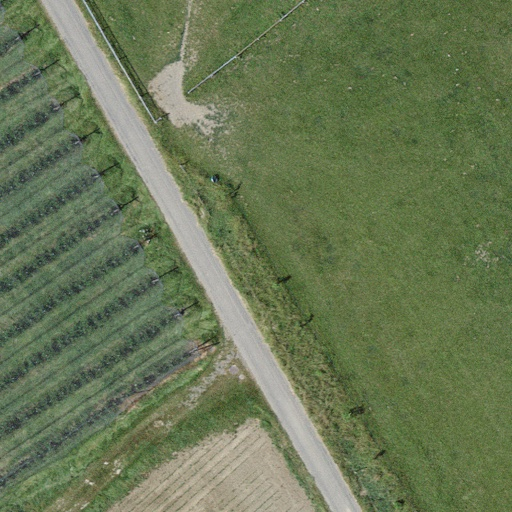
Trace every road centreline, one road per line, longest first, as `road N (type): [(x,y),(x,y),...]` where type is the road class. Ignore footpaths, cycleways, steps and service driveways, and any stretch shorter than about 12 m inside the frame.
road 1 (track): [(348,511),(56,0)]
road 2 (track): [(72,511),(254,345)]
